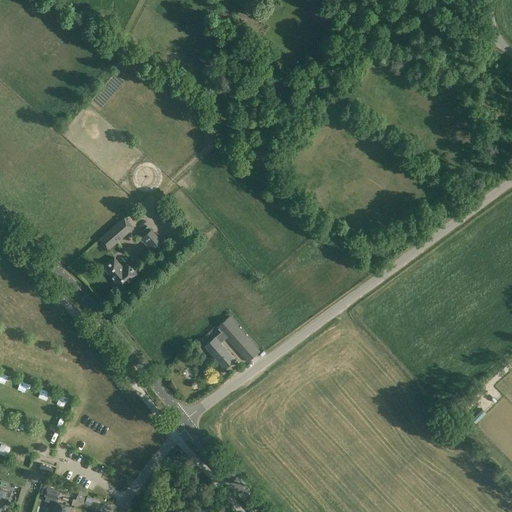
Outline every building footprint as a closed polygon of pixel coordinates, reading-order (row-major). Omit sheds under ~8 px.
[(297,76),(290,72),(286,79),(292,83),(297,76)] [(234,81),(229,77),(221,86),(227,91),(234,81)] [(134,228),(124,216),(98,239),(108,250),(134,228)] [(188,224),(181,216),(174,221),(181,229),(188,224)] [(165,244),(152,229),(141,239),(154,253),(165,244)] [(126,268),(117,258),(105,269),(124,290),(141,275),(131,264),(126,268)] [(261,351),(230,316),(217,327),(221,331),(205,346),(225,368),(236,359),(221,342),(227,337),(248,362),(261,351)] [(21,379),(20,389),(30,391),(32,381),(21,379)] [(42,386),(39,397),(49,400),(53,390),(42,386)] [(61,394),(57,402),(64,405),(68,397),(61,394)] [(2,413),(0,417),(0,424),(4,426),(9,417),(2,413)] [(21,422),(18,432),(28,434),(30,424),(21,422)] [(48,464),(41,461),(38,468),(45,471),(48,464)] [(61,491),(47,487),(45,495),(59,499),(61,491)] [(69,511),(71,506),(57,502),(53,511),(69,511)]
